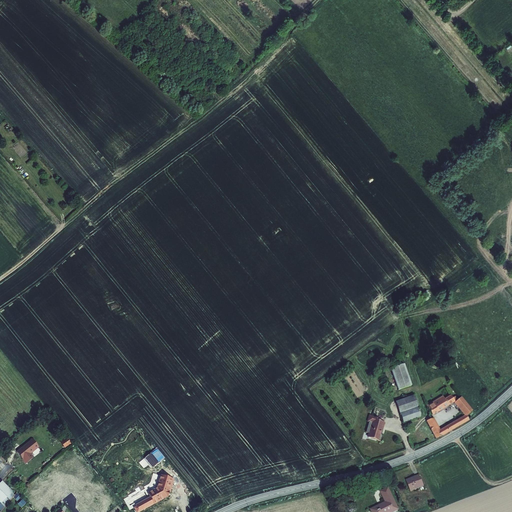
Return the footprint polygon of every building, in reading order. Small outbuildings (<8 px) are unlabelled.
[(22,156),(26,151),(19,144),(14,148),(22,156)] [(400,366),(388,370),(396,391),(408,386),(400,366)] [(454,401),(464,415),(472,410),(460,397),(457,399),(454,396),(452,398),(450,395),(444,399),(442,396),(426,406),(429,412),(428,412),(430,414),(432,415),(454,401)] [(411,396),(393,403),(401,423),(419,417),(411,396)] [(426,421),(435,437),(440,435),(468,419),(464,415),(438,431),(431,418),(426,421)] [(367,439),(379,442),(381,436),(380,436),(377,435),(378,431),(380,431),(382,423),(375,421),(375,420),(368,418),(366,423),(367,423),(364,434),(368,435),(367,439)] [(33,443),(17,456),(26,467),(34,461),(30,457),(39,451),(33,443)] [(150,457),(144,462),(151,470),(157,465),(150,457)] [(416,476),(403,482),(408,492),(420,486),(416,476)] [(166,491),(169,491),(171,481),(158,478),(155,490),(151,489),(149,497),(150,499),(156,501),(158,500),(158,497),(164,499),(166,491)] [(1,484),(0,485),(0,505),(1,507),(14,495),(13,494),(11,495),(1,484)] [(367,511),(393,511),(395,511),(386,490),(378,493),(383,504),(367,511)]
